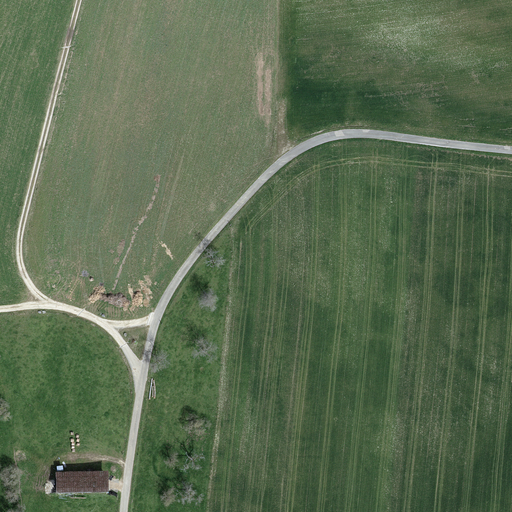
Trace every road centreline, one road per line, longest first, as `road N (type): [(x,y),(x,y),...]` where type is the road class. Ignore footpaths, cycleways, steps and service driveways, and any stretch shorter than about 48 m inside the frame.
road 1 (unclassified): [(142,376),(175,281),(237,205),(298,149),(364,133),(511,150)]
road 2 (track): [(80,0),(19,256),(42,297),(106,324),(142,376)]
road 3 (unclassified): [(142,376),(123,511)]
